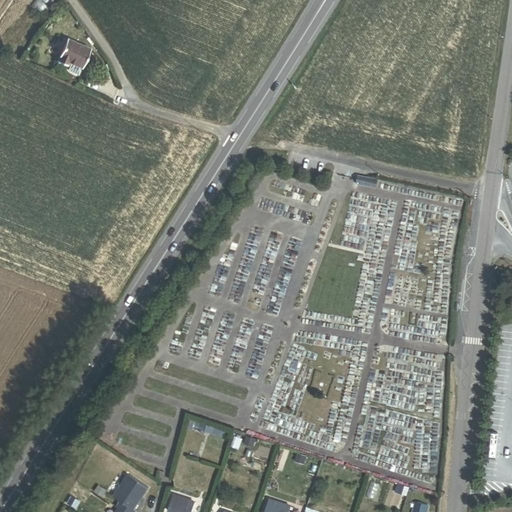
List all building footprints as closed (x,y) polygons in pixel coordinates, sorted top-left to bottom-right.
[(45,13),(53,0),(34,0),(32,4),(45,13)] [(70,63),(83,68),(91,48),(69,38),(60,60),(69,64),(70,63)] [(357,184),(369,186),(371,179),(358,176),(357,184)] [(198,430),(200,424),(191,421),(188,429),(193,431),(194,429),(198,430)] [(223,438),(225,433),(216,430),(214,435),(223,438)] [(255,442),(246,438),(243,447),(253,450),(255,442)] [(242,441),(236,439),(232,449),(238,452),(242,441)] [(304,465),(307,457),(297,453),(294,462),(304,465)] [(121,502),(133,510),(147,489),(128,476),(115,498),(116,498),(121,502)] [(192,511),(195,504),(173,497),(168,511),(192,511)] [(122,511),(135,511),(136,511),(133,510),(121,502),(118,506),(117,508),(119,510),(122,511)] [(289,511),(291,509),(269,502),(265,511),(289,511)]
